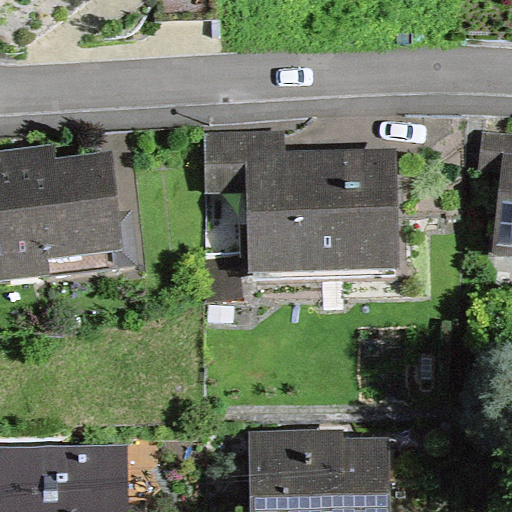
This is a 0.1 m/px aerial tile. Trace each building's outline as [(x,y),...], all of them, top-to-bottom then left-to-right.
[(219,0),(155,0),(156,13),(220,12),(219,0)] [(252,167),(282,167),(281,133),(205,134),(206,168),(252,167)] [(511,139),(485,137),(482,170),(507,172),(507,170),(511,170),(511,139)] [(0,262),(39,257),(42,276),(45,275),(41,243),(111,234),(113,252),(116,252),(105,163),(19,174),(17,158),(0,160),(0,262)] [(253,194),(255,268),(395,264),(392,164),(282,167),(252,167),(253,194)] [(253,194),(252,167),(206,168),(206,195),(253,194)] [(507,172),(501,241),(511,241),(511,170),(507,170),(507,172)] [(252,441),(254,511),(386,511),(385,451),(343,453),(342,438),(252,441)] [(0,452),(0,511),(126,511),(126,457),(64,458),(64,452),(0,452)]
